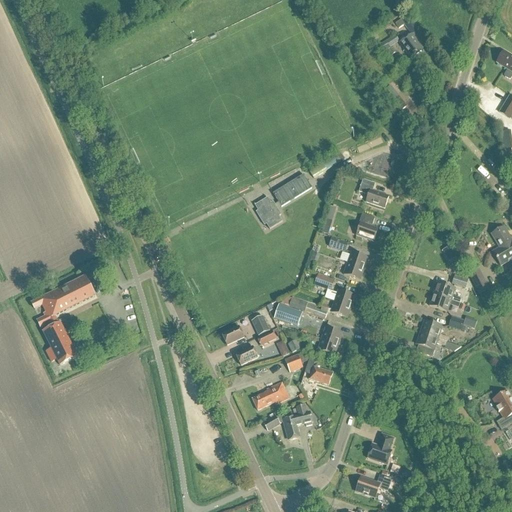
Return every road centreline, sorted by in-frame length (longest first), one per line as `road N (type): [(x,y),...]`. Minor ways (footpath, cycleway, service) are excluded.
road 1 (tertiary): [(275,511),(332,467),(490,0)]
road 2 (primary): [(274,511),(38,0)]
